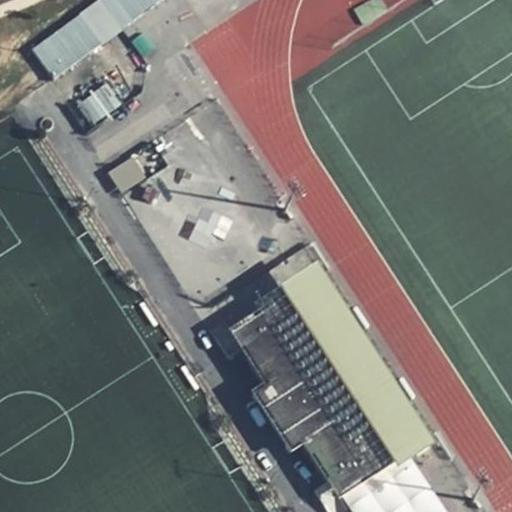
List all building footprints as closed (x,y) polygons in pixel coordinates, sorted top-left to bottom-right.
[(97,0),(29,45),(50,76),(166,0),(97,0)] [(139,56),(67,105),(89,138),(161,89),(139,56)] [(153,111),(95,148),(110,172),(167,134),(153,111)] [(301,258),(217,312),(227,329),(252,366),(238,376),(275,433),(290,424),(316,463),(324,475),(408,420),(301,258)] [(213,338),(227,329),(217,312),(202,322),(213,338)] [(309,485),(324,475),(316,463),(301,472),(309,485)]
